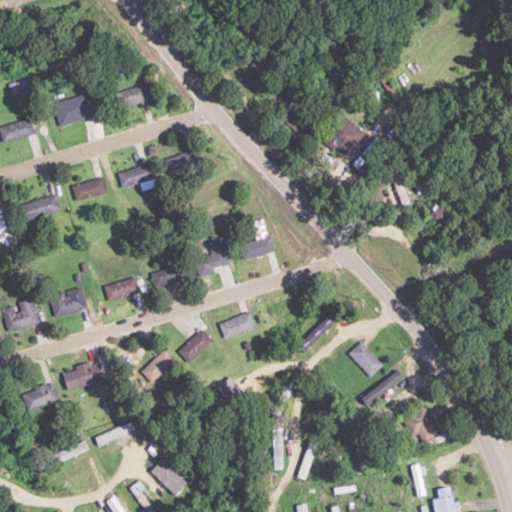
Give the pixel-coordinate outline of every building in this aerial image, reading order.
[(113,93),(117,108),(149,99),(144,84),(113,93)] [(70,107),(67,98),(51,104),(60,127),(91,116),(86,101),(70,107)] [(306,138),(316,124),(292,106),(282,120),(306,138)] [(35,133),(31,117),(0,126),(0,135),(2,143),(35,133)] [(352,124),(345,119),(334,133),(342,138),(352,124)] [(169,175),(200,166),(195,149),(164,158),(169,175)] [(386,162),(401,205),(409,202),(394,160),(386,162)] [(117,171),(120,187),(152,179),(149,163),(117,171)] [(107,193),(103,177),(72,184),(75,199),(107,193)] [(20,204),(25,220),(61,209),(56,193),(20,204)] [(434,226),(450,212),(439,200),(423,214),(434,226)] [(273,250),(268,234),(237,245),(242,260),(273,250)] [(226,267),(221,237),(206,240),(208,253),(196,255),(198,271),(226,267)] [(152,269),(153,284),(182,281),(181,266),(152,269)] [(107,300),(139,292),(135,276),(103,285),(107,300)] [(59,315),(87,307),(80,286),(52,294),(59,315)] [(39,323),(33,298),(15,302),(15,304),(0,307),(0,317),(3,331),(39,323)] [(251,326),(245,311),(216,323),(222,338),(251,326)] [(295,346),(302,353),(336,318),(330,311),(295,346)] [(210,340),(199,329),(176,351),(187,362),(210,340)] [(348,351),(368,377),(382,365),(362,340),(348,351)] [(172,359),(164,350),(156,357),(164,366),(172,359)] [(60,371),(66,390),(102,379),(97,360),(60,371)] [(360,399),(366,407),(403,377),(396,369),(360,399)] [(269,413),(278,417),(296,377),(286,373),(269,413)] [(58,400),(52,382),(17,393),(23,411),(58,400)] [(400,421),(421,446),(439,430),(418,406),(400,421)] [(94,436),(98,446),(135,430),(131,420),(94,436)] [(87,449),(84,441),(44,457),(47,465),(87,449)] [(319,457),(314,453),(291,482),(296,486),(319,457)] [(419,464),(411,466),(419,495),(428,493),(419,464)] [(150,511),(152,510),(130,484),(125,488),(145,511),(150,511)] [(438,489),(439,497),(434,498),(436,511),(458,511),(453,486),(438,489)] [(109,502),(116,511),(127,511),(116,496),(109,502)]
